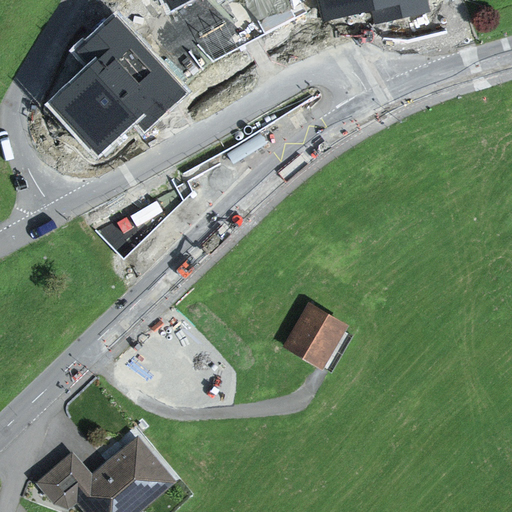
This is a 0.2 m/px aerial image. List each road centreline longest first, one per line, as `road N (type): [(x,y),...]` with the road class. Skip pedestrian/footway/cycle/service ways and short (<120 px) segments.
road 1 (tertiary): [(373,104),(287,161),(19,415)]
road 2 (residential): [(373,104),(353,64),(332,56),(314,61),(54,207)]
road 3 (residential): [(54,207),(25,165),(12,125),(20,89),(73,0)]
road 4 (tertiary): [(511,52),(373,104)]
